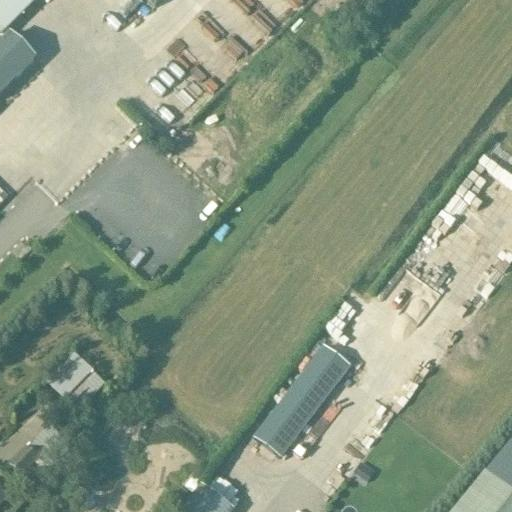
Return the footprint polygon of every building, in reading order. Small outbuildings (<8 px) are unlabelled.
[(0,0),(0,39),(4,35),(39,0),(0,0)] [(141,0),(153,11),(163,0),(141,0)] [(0,98),(33,65),(4,36),(0,39),(0,98)] [(163,142),(178,126),(144,93),(128,109),(163,142)] [(103,177),(109,171),(124,186),(159,150),(124,116),(83,158),(103,177)] [(302,377),(253,442),(279,461),(328,397),(341,379),(348,370),(322,351),(314,361),(302,377)] [(64,405),(92,376),(73,358),(46,387),(64,405)] [(19,478),(35,462),(44,470),(66,446),(49,428),(26,451),(25,450),(8,467),(19,478)] [(511,511),(511,499),(486,477),(457,511),(511,511)] [(229,511),(200,490),(182,511),(229,511)]
